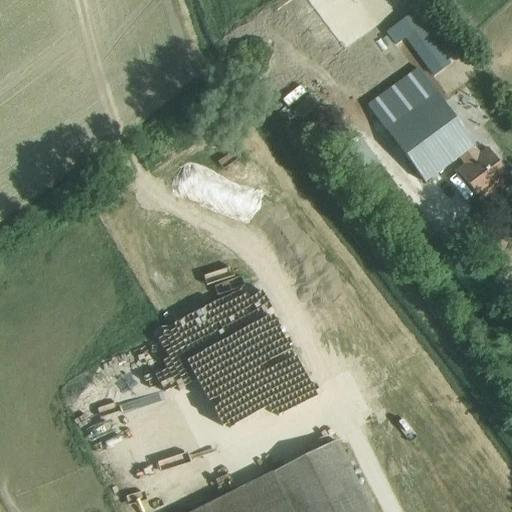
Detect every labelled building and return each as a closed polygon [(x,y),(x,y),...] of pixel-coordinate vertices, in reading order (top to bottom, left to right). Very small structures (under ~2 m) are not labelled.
[(407,15),(411,39),(420,37),(416,14),(407,15)] [(511,179),(485,146),(478,151),(466,136),(419,71),(371,107),(388,131),(389,130),(427,183),(454,163),(482,201),(511,179)] [(337,155),(355,180),(380,162),(362,138),(337,155)] [(267,276),(220,298),(236,333),(224,338),(260,414),(319,386),(267,276)] [(373,511),(339,442),(198,511),(373,511)]
